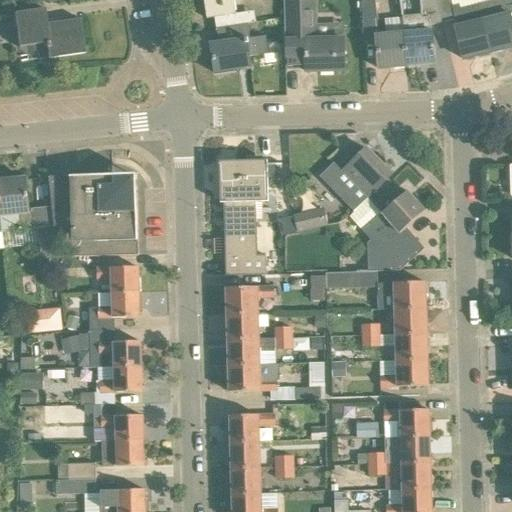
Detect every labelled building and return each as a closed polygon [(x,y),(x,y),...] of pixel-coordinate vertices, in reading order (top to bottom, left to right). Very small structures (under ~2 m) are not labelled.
[(215,19),(216,29),(256,23),(254,12),(236,14),(234,1),(239,0),(203,0),(207,20),(215,19)] [(305,66),(305,72),(344,71),(343,37),(337,38),(316,38),(316,12),(309,12),(309,0),(306,0),(284,0),(285,67),(305,66)] [(404,35),(407,67),(434,64),(431,26),(442,24),(436,0),(434,0),(419,2),(421,15),(402,17),(404,35)] [(454,21),(463,60),(491,53),(479,4),(460,9),(459,5),(452,6),(450,0),(436,0),(442,24),(454,21)] [(479,4),(491,53),(511,47),(511,22),(511,17),(511,16),(511,0),(489,0),(478,3),(479,4)] [(375,5),(365,5),(362,5),(362,30),(377,29),(376,5),(375,5)] [(45,44),(48,59),(84,54),(79,20),(46,24),(44,9),(12,13),(17,48),(45,44)] [(210,44),(215,75),(250,70),(248,56),(261,54),(261,57),(274,56),(270,29),(234,34),(235,40),(210,44)] [(375,38),(378,69),(407,67),(404,35),(375,38)] [(353,212),(371,194),(391,175),(366,149),(342,172),(334,163),(319,178),(353,212)] [(223,204),(225,277),(266,275),(266,256),(257,256),(255,203),(268,203),(267,164),(222,166),(223,204)] [(136,176),(100,176),(67,177),(67,183),(61,183),(61,178),(48,178),(53,226),(57,258),(86,258),(112,257),(138,256),(136,176)] [(33,212),(28,212),(25,179),(0,181),(0,217),(18,216),(19,229),(35,227),(33,212)] [(407,192),(386,211),(366,228),(362,232),(370,241),(367,244),(367,272),(356,272),(356,273),(359,273),(368,273),(377,273),(398,272),(424,250),(406,229),(424,212),(421,209),(422,208),(416,201),(415,202),(407,192)] [(294,216),(298,233),(325,226),(321,210),(294,216)] [(43,260),(57,258),(53,226),(38,227),(41,255),(43,254),(43,260)] [(111,295),(139,294),(138,268),(112,269),(112,257),(86,258),(86,270),(96,270),(96,281),(111,280),(111,295)] [(327,290),(359,289),(359,273),(356,273),(326,274),(327,290)] [(311,277),(311,289),(325,289),(326,289),(325,277),(311,277)] [(425,284),(377,285),(378,311),(393,311),(426,310),(425,284)] [(274,303),(274,287),(226,289),(227,314),(259,313),(259,303),(274,303)] [(325,301),(325,289),(311,289),(311,301),(325,301)] [(114,331),(114,319),(139,318),(139,294),(111,295),(111,308),(89,309),(89,332),(114,331)] [(426,335),(426,310),(393,311),(394,335),(426,335)] [(44,324),(28,325),(30,336),(62,333),(59,311),(43,312),(44,324)] [(227,314),(228,341),(260,340),(259,313),(227,314)] [(76,331),(80,319),(69,316),(65,328),(76,331)] [(315,316),(316,329),(325,329),(325,316),(315,316)] [(380,336),(380,326),(361,326),(362,336),(380,336)] [(291,328),(274,329),(274,340),(292,339),(291,328)] [(395,362),(427,362),(426,335),(394,335),(380,336),(362,336),(362,348),(394,347),(395,362)] [(65,356),(82,351),(78,336),(61,341),(65,356)] [(228,341),(228,366),(260,365),(260,351),(292,350),(292,339),(274,340),(260,340),(228,341)] [(312,339),(312,351),(322,351),(322,339),(312,339)] [(113,369),(141,368),(140,343),(113,343),(113,342),(98,343),(99,355),(113,355),(113,369)] [(34,358),(21,359),(21,370),(35,369),(34,358)] [(333,379),(333,378),(342,378),(346,378),(346,362),(332,363),(333,379)] [(380,389),(428,387),(427,362),(395,362),(395,377),(380,377),(380,389)] [(18,363),(7,363),(7,375),(18,375),(18,363)] [(310,388),(295,388),(296,400),(325,400),(324,363),(309,363),(310,388)] [(271,392),(277,391),(277,380),(279,380),(278,365),(260,365),(228,366),(229,393),(271,392)] [(114,394),(142,393),(141,368),(113,369),(114,378),(99,378),(100,394),(114,394)] [(24,374),(23,390),(39,391),(39,374),(24,374)] [(81,406),(85,406),(95,406),(94,394),(81,394),(81,406)] [(37,395),(21,395),(21,403),(36,404),(37,395)] [(430,411),(384,412),(384,423),(400,423),(400,438),(430,437),(430,411)] [(276,415),(230,417),(231,443),(261,442),(261,428),(276,427),(276,415)] [(116,442),(144,442),(143,416),(101,417),(101,428),(115,428),(116,442)] [(357,424),(357,438),(379,437),(378,424),(357,424)] [(312,441),(326,441),(326,428),(312,428),(312,441)] [(28,435),(29,444),(41,444),(41,435),(28,435)] [(401,464),(431,463),(430,437),(400,438),(401,464)] [(102,443),(103,467),(144,466),(144,442),(116,442),(102,443)] [(231,470),(262,469),(261,442),(231,443),(231,470)] [(367,454),(358,455),(358,465),(368,465),(367,454)] [(387,464),(387,454),(368,455),(368,465),(387,464)] [(275,459),(276,469),(294,468),(294,458),(275,459)] [(388,492),(402,492),(432,491),(431,463),(401,464),(387,464),(368,465),(369,476),(387,476),(388,492)] [(96,479),(96,464),(68,465),(69,479),(69,480),(96,479)] [(59,479),(69,479),(68,465),(58,465),(59,479)] [(276,469),(276,479),(294,479),(294,468),(276,469)] [(262,469),(231,470),(232,496),(263,495),(262,469)] [(97,494),(96,479),(69,480),(58,481),(58,495),(69,495),(97,494)] [(20,485),(20,497),(33,497),(32,485),(20,485)] [(145,511),(145,490),(101,492),(101,496),(101,511),(145,511)] [(387,506),(386,511),(432,511),(432,491),(402,492),(402,506),(387,506)] [(232,511),(278,511),(279,509),(263,509),(263,495),(232,496),(232,511)] [(347,501),(335,501),(334,511),(371,511),(348,511),(348,501),(347,501)]
